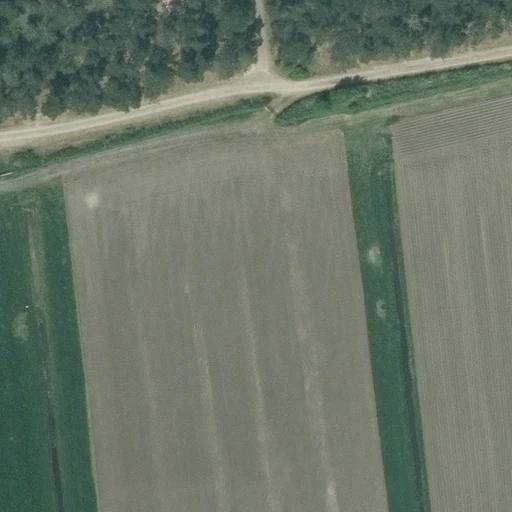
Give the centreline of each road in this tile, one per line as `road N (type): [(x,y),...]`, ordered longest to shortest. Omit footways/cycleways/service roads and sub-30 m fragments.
road 1 (track): [(261,85),(316,86),(511,52)]
road 2 (track): [(316,86),(255,127),(256,140),(406,118)]
